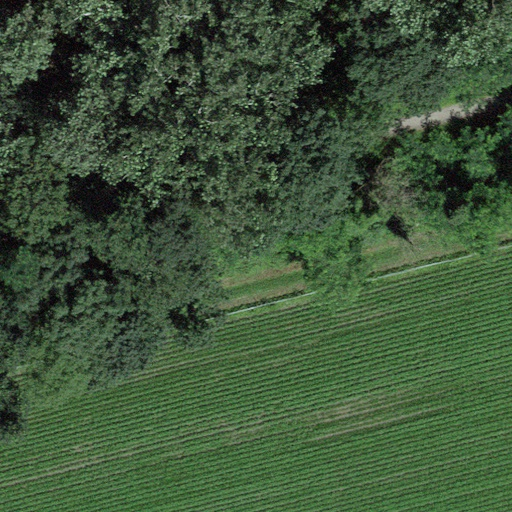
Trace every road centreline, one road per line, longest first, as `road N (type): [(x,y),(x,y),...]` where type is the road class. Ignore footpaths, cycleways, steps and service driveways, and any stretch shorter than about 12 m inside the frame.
road 1 (track): [(0,300),(511,167)]
road 2 (track): [(0,166),(511,38)]
